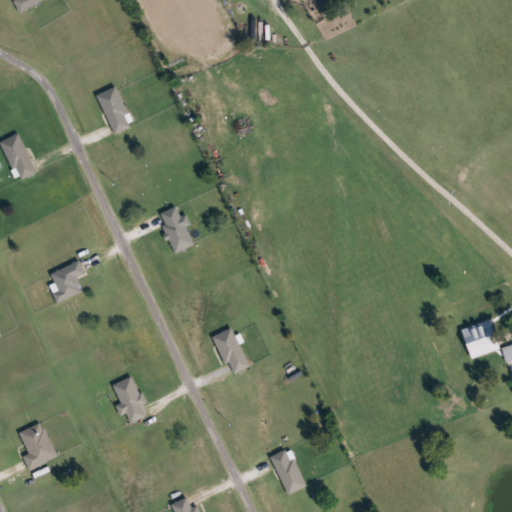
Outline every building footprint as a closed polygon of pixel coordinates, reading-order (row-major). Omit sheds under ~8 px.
[(14,0),(45,0),(21,13),(14,0)] [(99,95),(117,87),(135,126),(116,134),(99,95)] [(2,142),(20,134),(39,172),(21,181),(2,142)] [(187,228),(195,246),(176,254),(159,215),(177,207),(182,217),(188,214),(193,225),(187,228)] [(59,304),(54,294),(61,291),(53,274),(81,261),(87,274),(79,278),(85,292),(59,304)] [(503,349),(473,359),(463,330),(493,320),(503,349)] [(232,376),(215,337),(234,328),(251,367),(232,376)] [(114,386),(135,376),(147,404),(142,406),(147,417),(132,424),(128,414),(123,416),(118,406),(123,404),(114,386)] [(31,455),(21,433),(43,423),(59,458),(31,471),(25,457),(31,455)] [(272,457),(290,449),(308,487),(289,495),(272,457)] [(176,511),(173,505),(189,498),(193,507),(198,505),(200,511),(176,511)]
